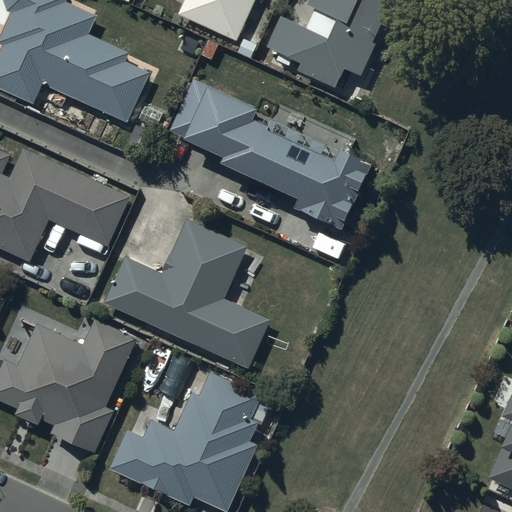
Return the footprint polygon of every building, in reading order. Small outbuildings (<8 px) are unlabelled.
[(0,49),(3,50),(0,56),(0,93),(34,109),(44,88),(128,128),(151,76),(126,66),(129,57),(90,37),(98,20),(66,5),(68,0),(2,0),(2,1),(8,16),(12,18),(0,43),(0,49)] [(187,0),(179,19),(237,45),(257,0),(187,0)] [(312,0),(307,11),(339,26),(329,46),(282,23),(268,52),(287,61),(287,63),(301,69),(298,76),(337,95),(346,76),(363,84),(383,42),(377,39),(382,29),(390,33),(406,0),(312,0)] [(187,141),(185,149),(225,167),(222,173),(299,208),(295,216),(318,230),(344,238),(372,174),(341,160),(335,170),(278,143),(267,138),(267,134),(254,129),(258,120),(253,117),(256,110),(195,83),(169,135),(187,141)] [(0,252),(31,267),(50,224),(106,250),(132,201),(24,153),(11,182),(3,178),(11,160),(0,154),(0,252)] [(127,261),(106,307),(249,371),(271,323),(227,304),(251,251),(187,223),(162,277),(127,261)] [(5,364),(0,376),(0,404),(19,413),(15,421),(40,431),(43,424),(56,429),(52,438),(94,456),(115,415),(106,410),(136,344),(95,325),(83,348),(38,329),(18,370),(5,364)] [(128,435),(110,473),(191,510),(195,503),(219,511),(229,511),(259,449),(250,445),(257,427),(251,424),(261,399),(211,377),(201,401),(192,398),(174,435),(152,425),(144,442),(128,435)] [(511,430),(489,482),(511,492),(511,406),(503,426),(511,430)]
